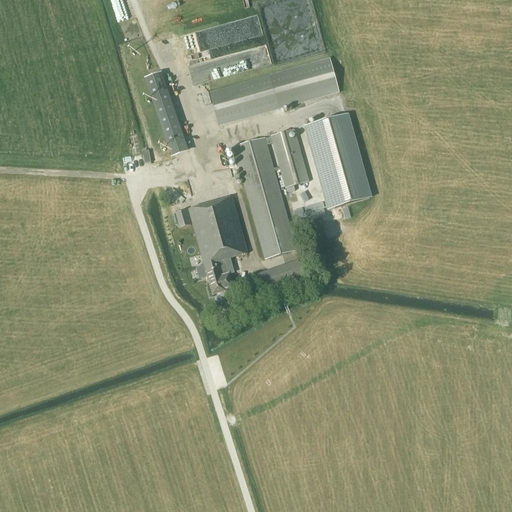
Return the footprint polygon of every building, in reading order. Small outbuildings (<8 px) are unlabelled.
[(218,27),(181,35),(186,56),(199,53),(201,61),(214,58),(212,49),(223,47),(218,27)] [(219,126),(279,110),(339,93),(330,59),(209,92),(219,126)] [(369,199),(346,116),(306,127),(329,210),(369,199)] [(265,138),(233,148),(264,261),(297,252),(275,172),(280,170),(285,189),(309,183),(294,130),(270,137),(270,138),(266,139),(265,138)] [(225,261),(247,255),(232,199),(189,211),(212,296),(226,293),(225,291),(233,289),(225,261)] [(191,226),(187,211),(175,214),(179,229),(191,226)] [(263,300),(310,284),(302,260),(255,276),(263,300)]
